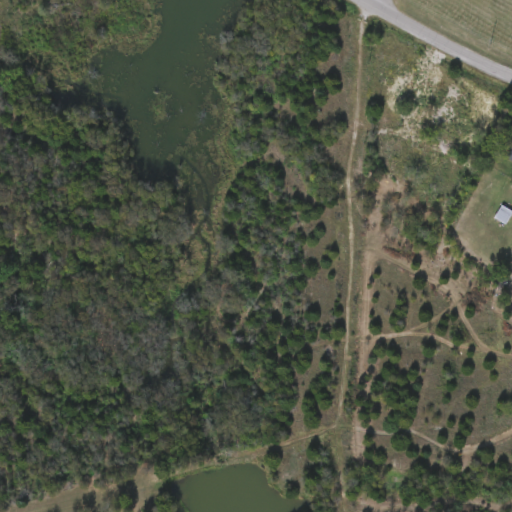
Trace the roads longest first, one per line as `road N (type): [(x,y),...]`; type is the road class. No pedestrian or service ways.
road 1 (residential): [(458,169),(458,184),(428,194),(389,166),(385,135),(362,118),(367,1)]
road 2 (tertiary): [(365,0),(511,79)]
